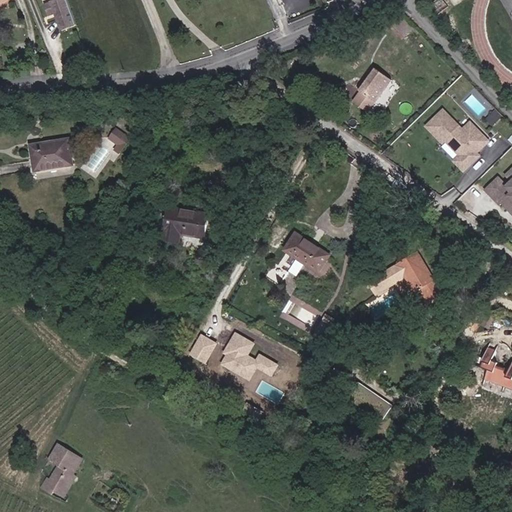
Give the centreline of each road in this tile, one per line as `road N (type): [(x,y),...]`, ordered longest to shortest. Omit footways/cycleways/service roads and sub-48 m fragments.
road 1 (residential): [(249,62),(511,254)]
road 2 (unclassified): [(249,62),(119,91),(0,91)]
road 3 (unclassified): [(386,0),(249,62)]
road 4 (unknown): [(418,0),(421,15),(511,111)]
